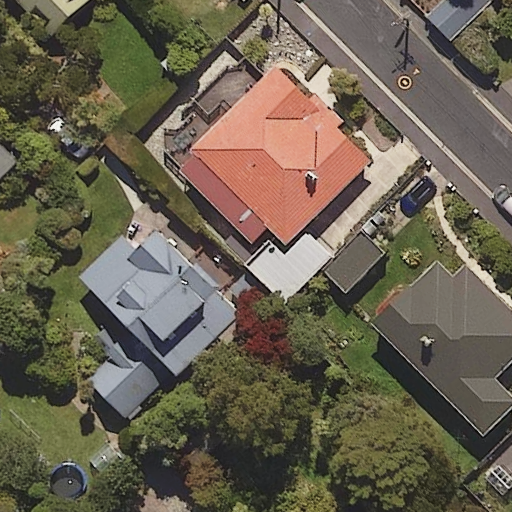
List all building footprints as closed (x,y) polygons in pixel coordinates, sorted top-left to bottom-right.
[(14,0),(58,39),(93,0),(14,0)] [(477,21),(457,0),(451,0),(430,20),(453,44),(477,21)] [(269,233),(288,252),(374,164),(279,71),(178,174),(254,249),(269,233)] [(0,184),(17,167),(0,149),(0,184)] [(252,274),(228,301),(140,223),(82,287),(134,334),(88,385),(131,424),(173,376),(182,384),(219,343),(230,353),(279,298),(252,274)] [(327,277),(349,297),(384,260),(362,239),(327,277)] [(456,278),(443,264),(376,331),(487,442),(511,416),(511,401),(495,385),(511,368),(511,317),(464,270),(456,278)] [(0,313),(12,301),(0,290),(0,313)]
